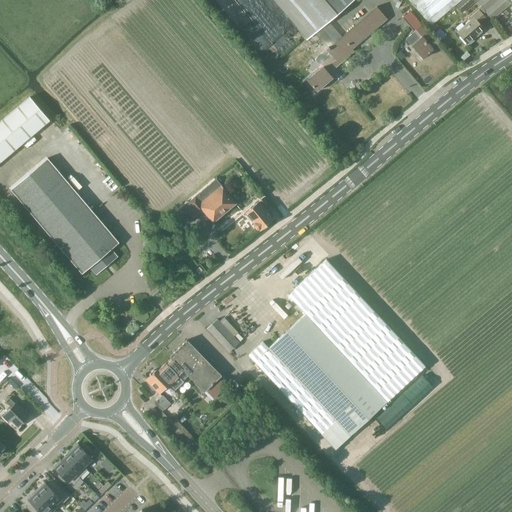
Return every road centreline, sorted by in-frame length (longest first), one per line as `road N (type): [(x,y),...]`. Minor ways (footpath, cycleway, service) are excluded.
road 1 (secondary): [(120,374),(436,109),(511,55)]
road 2 (track): [(253,372),(383,511)]
